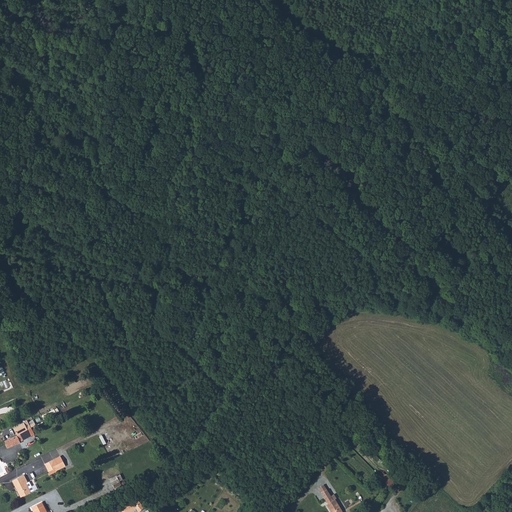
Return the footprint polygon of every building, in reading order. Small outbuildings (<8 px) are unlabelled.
[(45,421),(60,414),(57,408),(42,416),(45,421)] [(19,433),(30,428),(26,421),(16,426),(19,433)] [(19,434),(6,438),(10,446),(22,441),(19,434)] [(61,454),(45,462),(49,470),(56,467),(57,469),(66,464),(61,454)] [(25,473),(14,478),(22,495),(34,489),(30,480),(28,480),(25,473)] [(115,482),(122,479),(119,473),(112,477),(115,482)] [(334,496),(327,486),(322,490),(329,499),(327,501),(334,511),(335,511),(343,507),(335,495),(334,496)] [(144,502),(138,494),(132,497),(135,503),(138,507),(144,502)] [(135,503),(132,497),(122,502),(126,508),(135,503)] [(50,511),(45,500),(34,505),(37,511),(50,511)]
